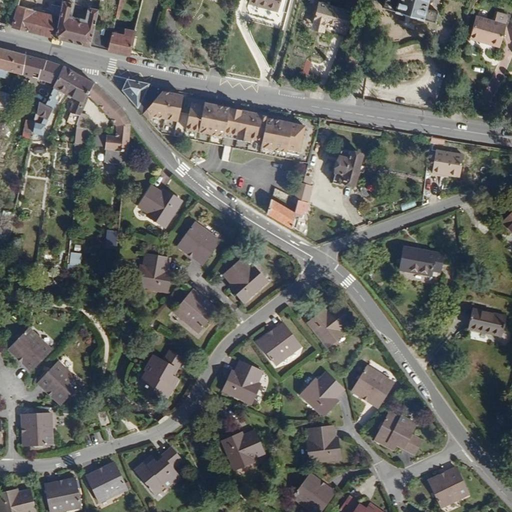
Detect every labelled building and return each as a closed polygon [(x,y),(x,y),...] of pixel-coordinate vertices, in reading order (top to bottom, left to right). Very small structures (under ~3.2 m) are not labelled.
[(17,0),(15,10),(13,10),(7,27),(54,38),(62,2),(62,0),(17,0)] [(277,12),(280,0),(249,0),(248,5),(277,12)] [(426,9),(428,0),(385,0),(383,9),(435,24),(438,13),(426,9)] [(94,27),(98,11),(90,9),(87,22),(85,21),(71,18),(68,17),(71,4),(62,2),(54,38),(90,47),(94,27)] [(345,37),(352,14),(318,5),(313,25),(325,28),(326,25),(336,28),(334,35),(345,37)] [(500,48),(508,17),(496,14),(494,23),(475,18),(470,37),(489,42),(488,44),(500,48)] [(111,34),(111,32),(94,27),(90,47),(107,52),(111,34)] [(129,57),(134,33),(125,31),(123,37),(111,34),(107,52),(129,57)] [(22,76),(26,56),(0,49),(0,77),(6,79),(8,72),(22,76)] [(63,67),(26,56),(22,76),(19,91),(26,93),(31,79),(45,83),(54,85),(63,67)] [(68,96),(79,75),(63,67),(54,85),(53,88),(54,90),(45,106),(38,102),(34,123),(34,124),(43,126),(44,119),(46,107),(51,109),(55,100),(60,103),(65,95),(68,96)] [(87,96),(94,85),(79,75),(68,96),(77,100),(70,113),(80,117),(81,115),(85,100),(87,96)] [(143,100),(149,87),(127,82),(122,92),(126,96),(142,116),(152,105),(143,100)] [(45,106),(54,90),(53,88),(54,85),(45,83),(36,101),(38,102),(45,106)] [(94,101),(100,88),(94,85),(87,96),(94,101)] [(122,112),(100,88),(94,101),(110,118),(117,127),(116,136),(97,135),(96,145),(105,146),(105,150),(106,151),(104,162),(126,165),(129,139),(131,126),(127,117),(122,112)] [(0,107),(14,112),(17,97),(0,91),(0,107)] [(178,124),(183,98),(161,94),(152,105),(142,116),(148,123),(152,118),(178,124)] [(301,153),(306,128),(267,120),(268,119),(204,105),(203,107),(191,105),(185,132),(224,139),(225,136),(237,138),(236,142),(248,144),(249,141),(262,143),(261,149),(286,155),(287,151),(301,153)] [(48,121),(53,110),(51,109),(46,107),(44,119),(48,121)] [(76,128),(80,117),(70,113),(66,124),(76,128)] [(86,129),(89,117),(81,115),(80,117),(76,128),(86,129)] [(34,124),(34,123),(26,120),(22,138),(31,139),(32,132),(34,124)] [(41,134),(43,126),(34,124),(32,132),(41,134)] [(84,145),(86,129),(76,128),(75,145),(83,146),(82,150),(82,152),(86,152),(87,146),(84,145)] [(355,188),(363,157),(342,152),(334,182),(355,188)] [(460,180),(464,157),(436,152),(432,175),(460,180)] [(308,187),(311,179),(305,177),(302,185),(308,187)] [(309,205),(313,188),(308,187),(302,185),(298,184),(294,200),(294,201),(298,203),(309,205)] [(164,229),(182,203),(171,195),(169,198),(162,193),(152,187),(138,207),(149,214),(147,218),(164,229)] [(297,230),(299,219),(302,220),(304,213),(306,214),(309,205),(298,203),(295,215),(271,201),(268,216),(289,229),(297,230)] [(0,240),(8,243),(14,214),(4,212),(0,232),(0,240)] [(511,213),(501,224),(511,235),(511,213)] [(221,242),(195,223),(177,247),(187,254),(190,251),(195,255),(193,258),(203,266),(221,242)] [(116,250),(118,234),(118,232),(109,231),(107,249),(116,250)] [(440,279),(444,256),(404,249),(400,272),(440,279)] [(79,266),(81,254),(70,253),(68,265),(76,265),(79,266)] [(168,293),(171,280),(167,279),(168,271),(170,258),(146,254),(144,267),(140,267),(136,287),(168,293)] [(243,304),(267,282),(253,266),(257,263),(257,260),(251,255),(249,255),(243,260),(241,259),(224,275),(232,285),(237,291),(234,294),(243,304)] [(237,291),(232,285),(229,288),(234,294),(237,291)] [(199,333),(218,311),(193,290),(174,313),(199,333)] [(342,332),(352,324),(337,304),(327,312),(321,318),(318,314),(308,323),(328,348),(345,335),(342,332)] [(321,318),(327,312),(324,309),(318,314),(321,318)] [(502,337),(506,318),(472,311),(468,330),(502,337)] [(276,366),(301,347),(284,323),(273,331),(276,334),(270,338),(268,335),(258,342),(276,366)] [(53,351),(30,329),(9,350),(18,358),(21,356),(26,360),(23,363),(32,371),(53,351)] [(178,379),(174,376),(171,375),(175,368),(177,370),(184,358),(171,351),(164,362),(154,356),(146,372),(148,373),(141,384),(168,398),(178,379)] [(61,405),(81,384),(59,362),(39,383),(48,392),(50,389),(55,393),(52,396),(61,405)] [(253,405),(261,385),(258,384),(263,372),(241,362),(236,373),(233,380),(229,378),(223,390),(253,405)] [(394,383),(367,367),(352,392),(362,398),(364,395),(370,399),(368,402),(379,408),(394,383)] [(336,399),(344,389),(326,372),(318,382),(315,380),(301,395),(324,417),(333,408),(330,405),(336,399)] [(333,408),(338,402),(336,399),(330,405),(333,408)] [(112,424),(108,412),(97,416),(101,428),(112,424)] [(422,441),(411,435),(417,425),(400,417),(400,419),(388,413),(374,439),(394,448),(396,444),(398,441),(406,446),(404,448),(415,454),(422,441)] [(53,445),(52,414),(22,415),(23,427),(26,427),(27,434),(23,434),(24,446),(53,445)] [(335,447),(335,438),(333,426),(309,429),(311,442),(307,442),(310,462),(342,459),(340,446),(335,447)] [(265,453),(256,431),(244,436),(237,440),(235,436),(223,441),(236,471),(255,463),(253,459),(265,453)] [(179,476),(170,466),(180,457),(170,446),(160,454),(163,457),(157,462),(154,459),(152,458),(136,471),(155,494),(164,486),(166,488),(179,476)] [(157,462),(163,457),(160,454),(154,459),(157,462)] [(128,489),(115,462),(104,468),(105,471),(99,474),(98,471),(87,476),(100,503),(128,489)] [(469,494),(457,468),(445,473),(447,477),(441,479),(440,476),(428,481),(441,508),(469,494)] [(321,511),(336,493),(326,485),(324,489),(319,485),(321,482),(311,474),(293,497),(312,511),(321,511)] [(58,511),(82,507),(76,478),(64,481),(64,485),(58,486),(57,482),(45,485),(50,511),(58,511)] [(36,511),(31,490),(19,493),(11,495),(10,491),(0,493),(0,506),(1,511),(36,511)] [(380,511),(370,504),(367,509),(365,511),(358,507),(360,504),(349,497),(340,509),(344,511),(380,511)]
